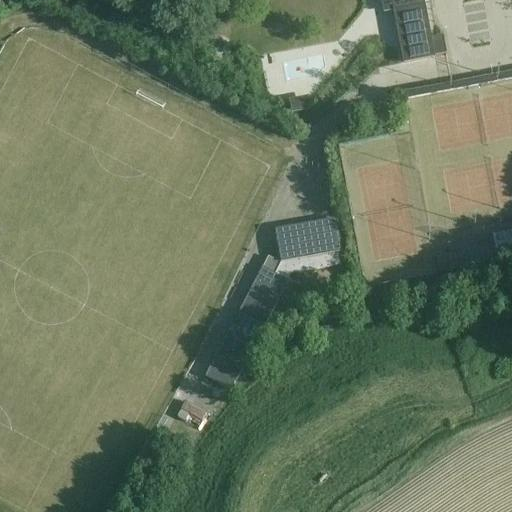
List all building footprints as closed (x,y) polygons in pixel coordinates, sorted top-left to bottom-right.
[(392,0),(394,12),(403,57),(404,64),(446,56),(443,38),(429,41),(422,7),(409,9),(407,0),(392,0)] [(308,98),(289,102),(290,109),(290,115),(310,112),(309,102),(308,98)] [(258,340),(277,304),(288,283),(287,283),(290,277),(340,268),(338,256),(342,255),(336,222),(275,233),(281,266),(275,277),(263,270),(233,327),(258,340)] [(511,260),(511,234),(493,238),(493,237),(492,237),(492,238),(447,247),(452,272),(497,263),(497,264),(498,264),(498,263),(511,260)] [(233,327),(215,361),(205,380),(230,393),(258,340),(233,327)]
